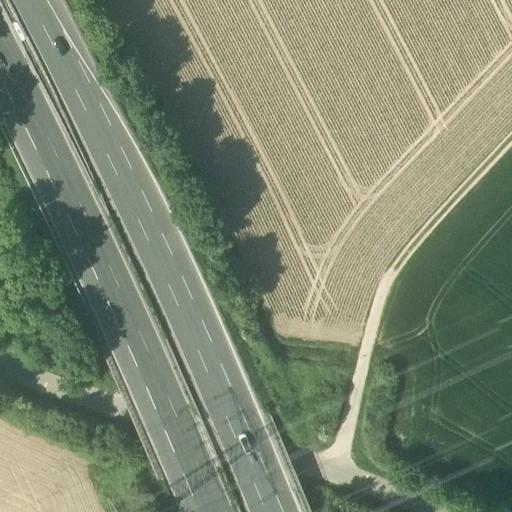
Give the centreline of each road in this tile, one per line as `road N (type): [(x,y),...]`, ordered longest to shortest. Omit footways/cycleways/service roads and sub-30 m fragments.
road 1 (motorway): [(265,511),(106,152),(28,0)]
road 2 (motorway): [(0,46),(75,191),(203,479)]
road 3 (unclassified): [(0,365),(132,416),(338,476),(421,511)]
road 4 (track): [(511,141),(397,265),(379,299),(338,476)]
